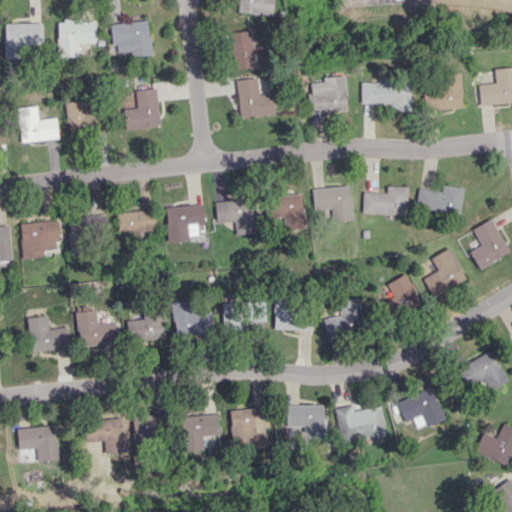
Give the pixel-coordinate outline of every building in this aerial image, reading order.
[(237,0),(237,13),(271,14),(272,0),(237,0)] [(110,24),(113,53),(129,51),(130,57),(150,54),(147,20),(110,24)] [(56,57),(78,57),(77,43),(94,42),(94,21),(56,22),(56,57)] [(4,58),(25,58),(25,45),(41,44),(41,23),(3,24),(4,58)] [(234,70),(268,66),(265,46),(252,48),(250,30),(229,32),(234,70)] [(479,105),(511,101),(511,66),(492,69),(494,83),(476,84),(479,105)] [(460,108),(459,73),(439,74),(439,84),(422,84),(423,109),(460,108)] [(309,113),(345,111),(344,76),(322,77),(322,82),(308,83),(309,113)] [(236,78),(237,116),(273,115),(272,93),(257,94),(256,78),(236,78)] [(389,104),(389,110),(410,111),(410,82),(360,81),(360,103),(389,104)] [(124,129),(158,127),(155,88),(134,89),(135,108),(122,108),(124,129)] [(65,102),(67,131),(93,130),(92,100),(65,102)] [(56,118),(37,119),(36,106),(17,107),(19,141),(57,139),(56,118)] [(459,215),(462,187),(441,184),(440,191),(417,188),(414,209),(459,215)] [(311,188),(312,210),(330,208),(331,221),(351,220),(349,186),(311,188)] [(407,186),(386,186),(385,192),(362,191),(361,213),(406,215),(407,186)] [(302,228),(301,194),(269,195),(270,217),(283,217),(283,228),(302,228)] [(234,234),(254,233),(252,199),(214,201),(215,223),(234,222),(234,234)] [(186,226),(204,224),(201,203),(163,208),(167,242),(188,239),(186,226)] [(154,232),(154,210),(116,211),(117,233),(154,232)] [(71,253),(84,251),(83,238),(107,235),(104,214),(66,219),(71,253)] [(508,252),(489,218),(470,229),(479,245),(468,251),(478,269),(508,252)] [(42,256),(41,250),(58,248),(55,220),(18,223),(21,258),(42,256)] [(0,260),(10,260),(7,226),(0,226),(0,260)] [(465,278),(449,248),(430,258),(437,270),(422,278),(432,297),(465,278)] [(385,283),(391,297),(381,302),(387,316),(418,302),(405,274),(385,283)] [(271,296),(270,329),(309,330),(310,310),(289,309),(290,297),(271,296)] [(340,315),(322,318),(326,338),(364,330),(357,297),(337,301),(340,315)] [(175,337),(212,332),(209,304),(193,306),(192,299),(170,302),(175,337)] [(222,332),(242,331),(242,322),(257,322),(256,304),(221,304),(222,332)] [(96,323),(95,309),(74,312),(78,346),(116,342),(114,321),(96,323)] [(126,319),(126,340),(164,339),(163,312),(142,312),(143,319),(126,319)] [(67,349),(66,327),(47,328),(46,315),(26,317),(29,351),(67,349)] [(482,379),(488,391),(506,381),(489,350),(456,369),(466,387),(482,379)] [(404,422),(411,419),(416,430),(444,417),(429,387),(394,403),(404,422)] [(284,427),(302,426),(303,439),(323,439),(322,404),(284,405),(284,427)] [(332,408),(340,443),(385,433),(379,405),(352,411),(351,404),(332,408)] [(266,427),(265,407),(229,409),(231,448),(264,446),(263,427),(266,427)] [(202,450),(201,436),(218,434),(217,413),(178,416),(181,451),(202,450)] [(139,438),(163,437),(163,414),(138,415),(139,438)] [(120,419),(84,420),(84,441),(104,440),(104,453),(121,453),(120,419)] [(482,432),(473,451),(504,466),(511,449),(511,427),(502,423),(495,438),(482,432)] [(15,427),(17,449),(35,448),(36,461),(56,459),(53,425),(15,427)] [(86,454),(103,453),(103,441),(86,442),(86,454)] [(501,506),(493,511),(511,511),(511,483),(508,478),(490,490),(501,506)]
